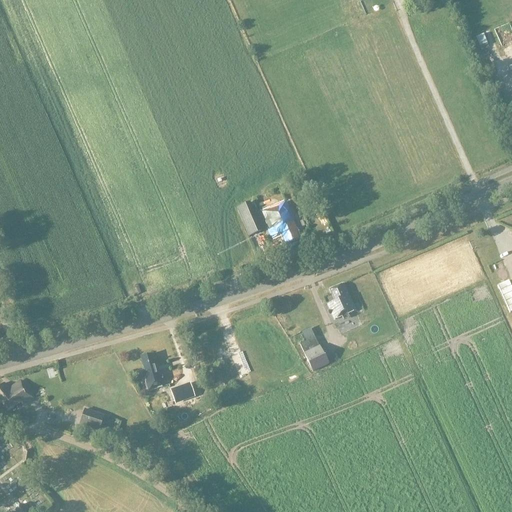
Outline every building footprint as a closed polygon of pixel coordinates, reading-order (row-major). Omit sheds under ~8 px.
[(285,183),(288,189),(295,185),(292,179),(285,183)] [(285,245),(298,239),(294,229),(296,228),(292,220),(293,219),(286,201),(260,213),(271,239),(281,235),(285,245)] [(235,209),(247,236),(261,230),(249,203),(235,209)] [(334,302),(332,303),(326,306),(328,311),(326,312),(328,316),(330,315),(332,320),(354,311),(342,285),(329,290),(334,302)] [(314,339),(309,341),(299,345),(303,354),(311,372),(327,365),(318,346),(318,347),(314,339)] [(151,355),(140,358),(144,371),(135,373),(137,380),(144,378),(148,391),(163,387),(159,373),(157,374),(151,355)] [(8,390),(3,384),(0,386),(0,405),(2,404),(7,411),(20,402),(22,405),(32,398),(20,381),(8,390)] [(247,382),(234,387),(236,391),(249,387),(247,382)] [(178,396),(181,404),(194,399),(191,392),(178,396)] [(206,402),(202,403),(193,407),(194,411),(207,406),(206,402)] [(179,413),(181,417),(191,413),(189,409),(179,413)] [(104,416),(84,410),(79,426),(98,432),(104,416)]
